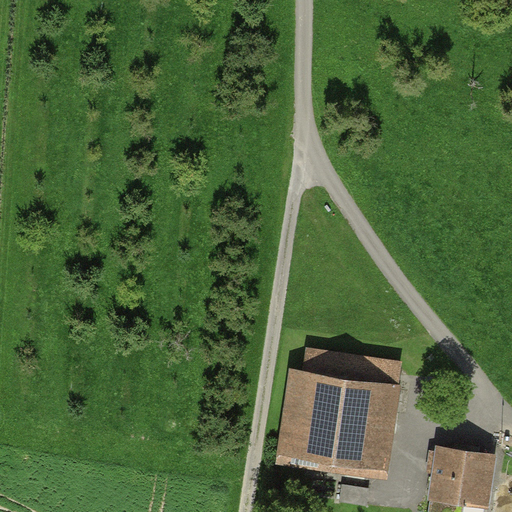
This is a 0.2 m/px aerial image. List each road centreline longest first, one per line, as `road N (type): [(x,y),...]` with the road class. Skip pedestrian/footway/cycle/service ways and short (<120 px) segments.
road 1 (track): [(238,511),(308,0)]
road 2 (track): [(511,422),(387,266),(320,166),(295,99)]
